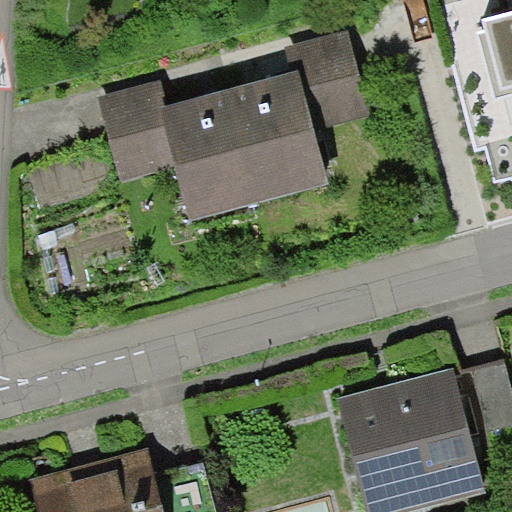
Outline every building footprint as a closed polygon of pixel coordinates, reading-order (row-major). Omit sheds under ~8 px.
[(511,9),(443,27),(475,149),(487,146),(495,181),(511,178),(511,9)] [(168,86),(105,102),(126,181),(182,167),(196,220),(331,185),(318,136),(375,121),(352,34),(288,50),(294,74),(173,105),(168,86)] [(105,152),(29,173),(41,215),(117,194),(105,152)] [(511,389),(503,358),(462,370),(481,434),(511,424),(511,389)] [(453,367),(336,397),(365,511),(413,511),(486,494),(453,367)] [(170,511),(153,450),(37,483),(44,511),(170,511)]
